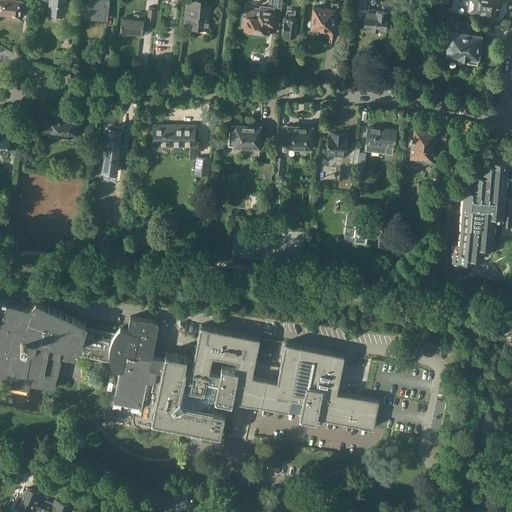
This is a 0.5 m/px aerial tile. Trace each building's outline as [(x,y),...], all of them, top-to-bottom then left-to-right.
[(8,16),(11,16),(12,18),(17,18),(18,17),(21,17),(23,0),(0,0),(0,13),(9,14),(8,16)] [(49,0),(49,12),(64,14),(65,0),(49,0)] [(91,16),(97,17),(98,15),(107,16),(106,19),(107,19),(109,0),(115,1),(115,2),(115,0),(82,0),(83,0),(82,0),(82,3),(83,3),(81,16),(82,16),(82,13),(91,14),(91,16)] [(194,15),(194,16),(192,27),(208,29),(210,5),(200,4),(201,0),(199,0),(186,0),(185,14),(194,15)] [(369,0),(358,0),(357,18),(364,19),(363,29),(386,31),(387,16),(394,17),(395,0),(382,0),(382,11),(368,9),(369,0)] [(471,0),(472,1),(470,0),(469,12),(487,14),(488,16),(492,16),(493,15),(495,15),(495,10),(498,10),(498,0),(471,0)] [(331,9),(313,7),(311,21),(310,21),(309,22),(308,23),(308,24),(308,25),(308,26),(309,27),(311,27),(320,29),(321,30),(329,31),(329,36),(335,37),(338,10),(336,10),(337,3),(332,3),(331,9)] [(275,8),(260,6),(260,8),(247,7),(246,17),(243,17),(242,28),(244,28),(244,31),(249,31),(250,33),(253,34),(254,32),(258,32),(259,34),(262,35),(264,33),(268,33),(269,22),(273,22),(275,8)] [(284,17),(282,35),(287,36),(288,37),(290,37),(292,36),(295,37),(297,18),(294,18),(295,10),(291,10),(290,13),(286,12),(285,17),(284,17)] [(134,14),(134,19),(122,18),(121,24),(120,23),(120,26),(121,26),(120,31),(127,32),(127,31),(141,33),(143,20),(142,20),(143,15),(134,14)] [(451,28),(452,21),(430,18),(429,26),(451,28)] [(449,31),(445,30),(444,36),(448,36),(446,53),(459,55),(459,56),(468,57),(467,62),(477,63),(478,56),(480,54),(480,49),(479,48),(479,44),(481,43),(482,37),(480,35),(480,34),(467,32),(467,31),(459,30),(459,32),(449,30),(449,31)] [(56,119),(39,119),(40,130),(51,130),(51,134),(68,133),(68,135),(69,137),(71,138),(73,138),(75,137),(75,135),(75,128),(76,126),(80,126),(80,119),(62,120),(62,116),(61,115),(58,115),(56,116),(56,119)] [(256,147),(259,147),(260,126),(230,124),(229,137),(225,136),(224,145),(250,146),(250,148),(256,149),(256,147)] [(154,125),(154,144),(158,144),(160,144),(189,145),(194,145),(194,125),(154,125)] [(288,126),(284,125),(283,137),(287,138),(286,146),(297,147),(297,149),(308,150),(308,148),(311,148),(312,127),(288,125),(288,126)] [(121,127),(109,126),(102,167),(118,169),(121,127)] [(369,126),(366,150),(386,153),(386,148),(393,149),(396,130),(369,126)] [(415,160),(425,161),(426,156),(430,157),(433,138),(445,140),(447,132),(415,127),(411,154),(416,155),(415,160)] [(0,150),(6,152),(9,130),(0,128),(0,150)] [(356,147),(346,146),(347,140),(345,140),(345,136),(347,137),(347,134),(330,131),(330,134),(329,134),(326,152),(329,153),(330,154),(333,154),(335,153),(337,154),(337,153),(342,153),(339,186),(340,187),(340,190),(351,192),(356,147)] [(366,152),(356,151),(354,170),(353,170),(352,184),(364,185),(365,177),(363,177),(366,152)] [(277,156),(273,186),(281,187),(284,157),(277,156)] [(196,173),(209,174),(210,158),(197,157),(196,173)] [(511,199),(504,198),(507,159),(491,158),(490,161),(482,161),(482,170),(473,169),(472,187),(464,187),(459,241),(454,240),(452,259),(463,260),(463,258),(474,259),(474,255),(483,255),(484,244),(492,245),(494,221),(502,222),(501,232),(510,233),(510,236),(511,236),(511,199)] [(258,166),(257,180),(268,181),(271,182),(273,163),(258,161),(258,166)] [(347,211),(344,234),(353,235),(354,234),(355,234),(354,241),(365,242),(366,238),(367,238),(367,233),(377,234),(376,237),(379,237),(378,246),(388,247),(389,237),(388,237),(388,236),(387,235),(387,234),(386,234),(386,232),(382,231),(383,223),(382,223),(383,220),(386,220),(391,221),(392,215),(393,215),(393,216),(394,216),(394,215),(381,214),(382,212),(380,212),(380,214),(378,213),(377,222),(356,220),(356,221),(355,220),(356,212),(347,211)] [(0,377),(3,378),(1,388),(27,393),(29,383),(53,388),(60,356),(73,359),(75,354),(79,355),(110,361),(109,357),(109,350),(111,342),(113,336),(116,332),(85,326),(86,324),(84,323),(78,320),(43,303),(42,302),(41,303),(36,300),(35,300),(28,306),(7,300),(7,299),(3,298),(2,299),(0,298),(0,377)] [(109,350),(109,357),(110,361),(112,367),(112,368),(120,369),(117,383),(113,382),(111,390),(115,391),(113,400),(114,400),(113,404),(122,406),(122,402),(132,404),(131,408),(140,409),(141,406),(142,406),(142,403),(153,349),(159,322),(158,322),(151,318),(130,316),(128,326),(128,329),(120,327),(117,331),(116,332),(113,336),(111,342),(109,350)] [(153,349),(142,403),(154,406),(152,414),(151,418),(151,420),(153,421),(157,422),(158,422),(166,424),(167,424),(176,426),(184,427),(185,427),(185,428),(186,428),(204,431),(205,432),(205,431),(208,432),(220,435),(220,434),(220,435),(221,428),(222,428),(223,419),(224,419),(224,418),(225,412),(219,411),(218,411),(213,410),(215,399),(220,400),(221,401),(221,400),(225,401),(225,402),(225,401),(232,403),(232,400),(232,398),(238,399),(252,402),(253,402),(266,405),(280,407),(280,408),(281,408),(289,409),(300,411),(300,413),(299,413),(299,416),(316,420),(317,417),(316,417),(317,415),(322,416),(323,416),(331,418),(331,419),(342,421),(343,420),(350,422),(351,422),(365,425),(376,427),(416,435),(429,370),(371,359),(344,353),(336,352),(336,351),(335,351),(335,352),(322,349),(321,348),(321,349),(308,346),(307,346),(294,343),(293,343),(285,341),(284,342),(260,337),(260,336),(251,334),(237,332),(237,331),(223,329),(223,328),(222,329),(209,326),(208,325),(208,326),(200,324),(199,330),(198,330),(198,331),(199,331),(197,336),(193,356),(193,357),(191,370),(185,369),(186,362),(186,363),(186,362),(187,356),(172,353),(172,352),(171,352),(165,351),(153,349)] [(463,467),(456,466),(455,476),(462,477),(463,467)] [(42,511),(46,503),(37,500),(40,493),(35,491),(35,489),(31,487),(29,488),(26,487),(18,507),(21,508),(21,510),(26,511),(28,510),(31,511),(42,511)] [(46,503),(42,511),(65,511),(69,505),(67,504),(66,501),(62,500),(60,501),(55,499),(52,506),(46,503)]
